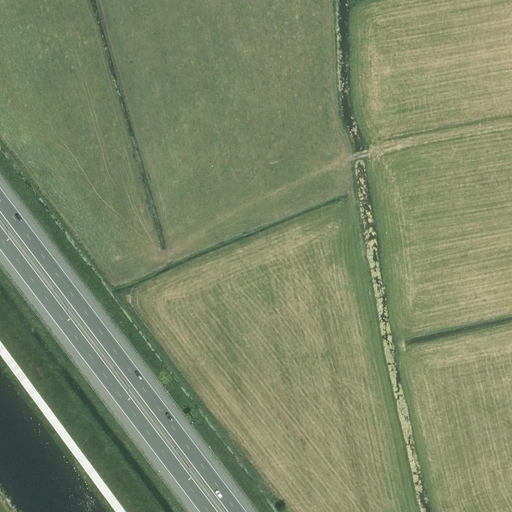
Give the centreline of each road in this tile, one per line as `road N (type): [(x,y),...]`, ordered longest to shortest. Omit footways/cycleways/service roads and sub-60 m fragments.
road 1 (motorway): [(238,511),(0,196)]
road 2 (track): [(160,258),(351,159),(511,128)]
road 3 (motorway): [(0,240),(205,511)]
